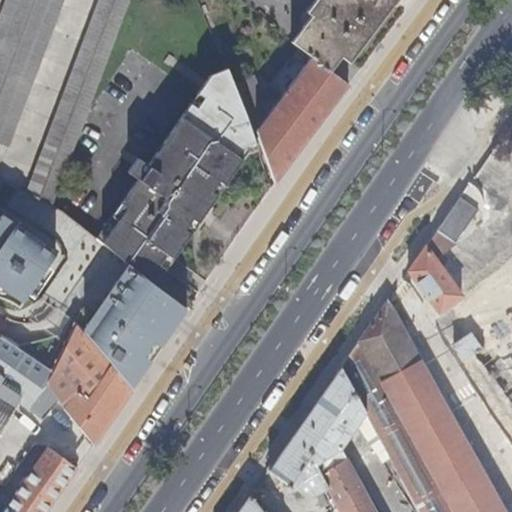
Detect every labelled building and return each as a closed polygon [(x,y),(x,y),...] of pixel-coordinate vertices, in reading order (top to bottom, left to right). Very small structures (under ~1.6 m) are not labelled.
[(0,142),(8,146),(63,0),(6,0),(0,16),(0,142)] [(126,0),(97,0),(27,190),(37,196),(51,201),(126,0)] [(305,17),(287,41),(308,57),(326,70),(337,56),(345,61),(391,0),(309,0),(300,13),(305,17)] [(308,57),(253,130),(263,157),(273,182),(346,85),(326,70),(308,57)] [(126,209),(101,243),(130,263),(155,282),(255,143),(226,70),(211,76),(119,204),(126,209)] [(468,182),(433,230),(450,241),(474,210),(479,215),(481,207),(480,196),(475,187),(468,182)] [(0,293),(14,303),(52,251),(0,211),(0,293)] [(422,246),(405,271),(433,313),(455,297),(454,295),(422,246)] [(130,263),(81,332),(129,389),(184,305),(155,282),(130,263)] [(501,511),(383,301),(336,368),(363,413),(416,511),(501,511)] [(91,444),(129,389),(81,332),(74,323),(50,372),(51,373),(43,384),(57,401),(91,444)] [(51,373),(50,372),(0,339),(0,428),(18,398),(24,402),(23,403),(40,419),(57,401),(43,384),(51,373)] [(262,511),(248,493),(235,511),(372,511),(337,449),(363,413),(336,368),(266,468),(300,495),(307,496),(323,491),(335,511),(262,511)] [(0,511),(43,511),(75,467),(46,447),(0,511)]
